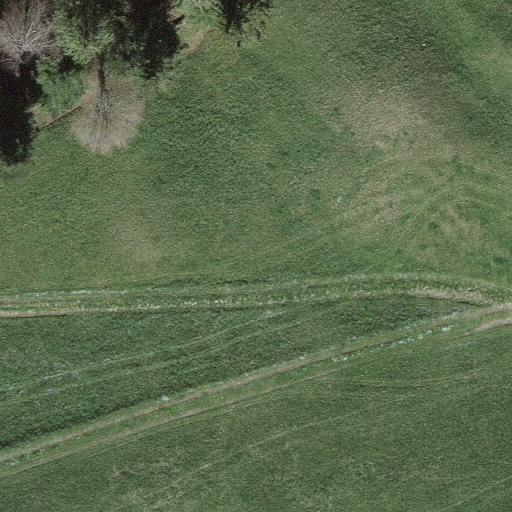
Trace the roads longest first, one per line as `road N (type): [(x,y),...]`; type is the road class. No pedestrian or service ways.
road 1 (track): [(0,464),(511,302)]
road 2 (track): [(0,313),(511,296)]
